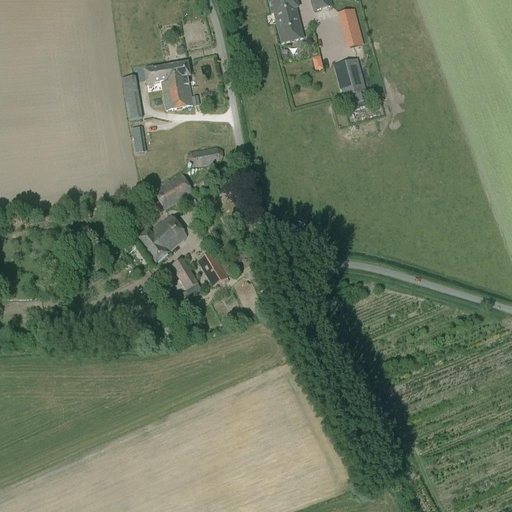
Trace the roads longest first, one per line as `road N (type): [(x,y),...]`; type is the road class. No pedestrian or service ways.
road 1 (unclassified): [(511,311),(378,270),(302,257),(280,243),(259,203),(205,0)]
road 2 (track): [(280,243),(287,317),(374,481)]
